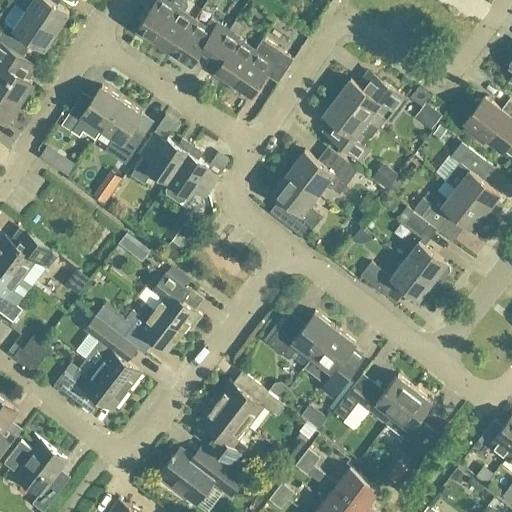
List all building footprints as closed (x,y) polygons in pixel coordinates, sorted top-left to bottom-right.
[(15,3),(57,31),(69,12),(51,0),(15,0),(14,2),(15,3)] [(182,0),(171,0),(170,2),(166,0),(156,0),(138,28),(156,40),(182,0)] [(188,1),(185,0),(182,0),(156,40),(174,52),(195,19),(184,12),(189,5),(188,1)] [(5,19),(6,25),(0,33),(0,40),(17,52),(27,37),(45,49),(57,31),(15,3),(5,19)] [(206,26),(195,19),(174,52),(192,64),(201,50),(211,56),(215,50),(229,29),(217,22),(216,23),(210,20),(206,26)] [(211,56),(221,63),(216,70),(234,82),(256,50),(255,49),(239,38),(240,37),(229,29),(215,50),(211,56)] [(255,49),(256,50),(234,82),(252,94),(266,74),(278,82),(294,58),(263,38),(255,49)] [(38,66),(17,52),(0,40),(0,88),(19,102),(33,82),(29,79),(38,66)] [(389,120),(405,97),(368,69),(358,83),(351,78),(337,96),(368,119),(375,109),(389,120)] [(90,121),(102,129),(122,99),(101,85),(88,106),(78,99),(62,124),(80,136),(90,121)] [(0,117),(6,122),(19,102),(0,88),(0,117)] [(511,138),(511,139),(511,138),(511,99),(510,98),(501,108),(485,95),(482,99),(474,100),(475,108),(465,121),(468,123),(464,129),(482,144),(487,138),(503,150),(504,149),(511,155),(511,138)] [(378,126),(368,119),(337,96),(324,114),(331,119),(322,130),(362,161),(371,148),(365,144),(378,126)] [(143,113),(122,99),(102,129),(115,138),(110,146),(117,150),(114,155),(126,163),(143,137),(132,129),(143,113)] [(426,102),(423,106),(416,116),(433,129),(443,115),(426,102)] [(168,181),(171,177),(192,145),(182,139),(179,144),(168,137),(166,139),(154,132),(140,153),(144,155),(131,174),(145,183),(153,170),(168,181)] [(445,179),(456,187),(486,210),(500,192),(485,181),(495,168),(488,162),(489,162),(462,141),(451,156),(459,162),(454,168),(453,167),(445,179)] [(184,200),(188,194),(189,195),(194,188),(206,196),(219,175),(208,167),(209,165),(198,157),(202,152),(192,145),(171,177),(168,181),(171,182),(167,189),(167,193),(180,201),(184,200)] [(289,170),(297,177),(318,193),(326,183),(339,194),(359,169),(336,151),(326,165),(305,149),(289,170)] [(372,179),(387,190),(398,175),(383,164),(372,179)] [(283,221),(305,238),(323,215),(309,205),(318,193),(297,177),(289,170),(273,191),(293,207),(283,221)] [(113,205),(130,179),(118,172),(102,198),(113,205)] [(418,193),(409,206),(413,209),(437,228),(440,230),(449,217),(447,216),(451,211),(473,228),(486,210),(456,187),(448,197),(441,191),(431,203),(418,193)] [(413,209),(403,222),(421,237),(403,259),(439,285),(450,270),(450,266),(446,263),(447,262),(425,245),(437,228),(413,209)] [(59,256),(39,241),(25,230),(15,242),(5,235),(0,241),(0,261),(32,286),(46,267),(49,269),(59,256)] [(428,299),(439,285),(403,259),(389,276),(371,262),(361,275),(387,294),(397,281),(419,298),(420,297),(423,300),(428,299)] [(23,308),(17,304),(32,286),(0,261),(0,291),(0,292),(0,311),(13,321),(23,308)] [(155,309),(183,331),(187,334),(202,314),(179,296),(186,287),(166,272),(153,289),(164,298),(155,309)] [(183,331),(155,309),(146,320),(132,309),(125,318),(105,302),(96,315),(124,337),(134,324),(168,351),(183,331)] [(286,318),(268,343),(289,359),(299,346),(313,356),(336,326),(315,311),(301,329),(286,318)] [(91,346),(94,347),(86,357),(96,366),(128,390),(142,372),(128,361),(138,347),(124,337),(96,315),(85,328),(97,338),(91,346)] [(356,342),(336,326),(313,356),(305,366),(325,381),(319,388),(331,398),(365,354),(354,345),(356,342)] [(30,369),(37,360),(21,349),(18,347),(12,356),(30,369)] [(128,390),(96,366),(89,376),(79,368),(73,376),(65,370),(54,383),(77,400),(86,388),(113,409),(128,390)] [(387,424),(415,387),(397,374),(377,400),(355,383),(334,411),(345,419),(358,402),(387,424)] [(248,426),(263,405),(277,416),(286,405),(282,402),(261,385),(252,396),(231,380),(215,401),(248,426)] [(410,469),(418,460),(431,442),(412,428),(433,401),(415,387),(387,424),(404,438),(397,446),(406,452),(399,461),(410,469)] [(0,457),(10,444),(0,435),(0,434),(17,411),(0,398),(0,457)] [(200,421),(212,431),(204,442),(233,465),(243,453),(232,446),(248,426),(215,401),(200,421)] [(490,445),(506,457),(511,449),(511,414),(497,433),(489,426),(471,449),(481,456),(490,445)] [(33,503),(44,511),(60,491),(49,482),(67,459),(42,439),(15,474),(40,493),(33,503)] [(244,478),(211,453),(201,445),(193,456),(180,447),(161,472),(180,487),(178,490),(196,504),(213,482),(231,496),(244,478)] [(309,448),(303,456),(309,461),(315,453),(309,448)] [(321,457),(315,453),(309,461),(315,465),(321,457)] [(309,461),(303,456),(295,465),(302,470),(309,461)] [(308,474),(315,465),(309,461),(302,470),(308,474)] [(338,483),(373,511),(375,509),(369,504),(380,488),(351,465),(338,483)] [(282,495),(288,487),(282,482),(276,491),(282,495)] [(372,511),(373,511),(338,483),(324,500),(339,511),(362,511),(365,509),(369,511),(372,511)] [(295,492),(288,487),(282,495),(288,500),(295,492)] [(276,491),(269,500),(275,504),(282,495),(276,491)] [(282,495),(275,504),(281,509),(288,500),(282,495)] [(140,511),(119,498),(110,511),(140,511)] [(339,511),(324,500),(314,511),(339,511)]
